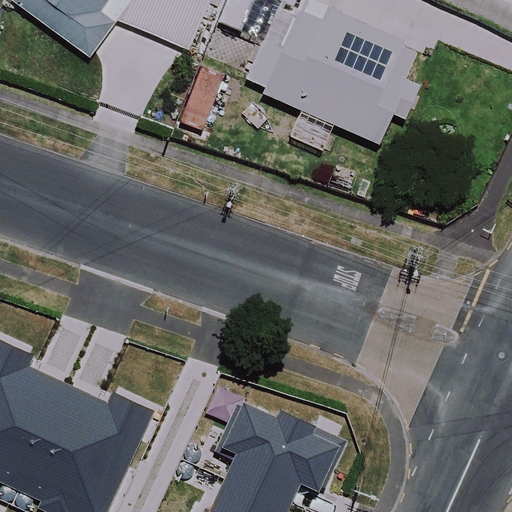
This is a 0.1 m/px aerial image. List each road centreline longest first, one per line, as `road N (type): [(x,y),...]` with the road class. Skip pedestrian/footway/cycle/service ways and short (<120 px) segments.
road 1 (unclassified): [(0,184),(511,367)]
road 2 (tertiary): [(511,367),(447,511)]
